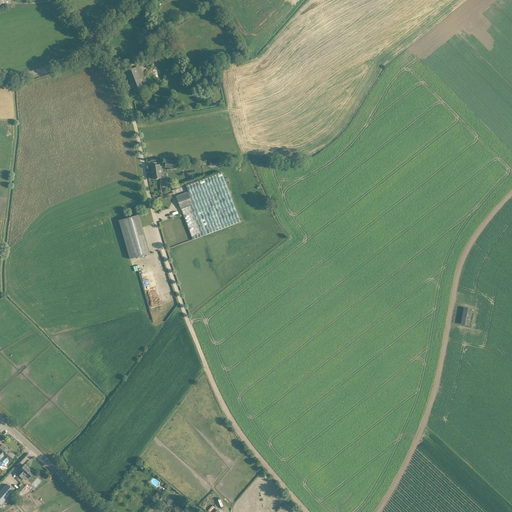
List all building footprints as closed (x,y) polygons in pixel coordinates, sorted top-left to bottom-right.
[(126,71),(134,92),(143,89),(135,68),(126,71)] [(159,164),(155,165),(150,166),(152,179),(155,179),(156,180),(158,179),(161,178),(161,174),(162,173),(161,168),(160,169),(159,164)] [(175,196),(180,209),(181,209),(184,217),(183,218),(183,219),(185,219),(192,239),(240,222),(222,172),(186,186),(188,191),(175,196)] [(138,215),(119,220),(130,259),(149,253),(138,215)] [(464,303),(461,323),(472,325),(476,305),(464,303)] [(14,455),(2,445),(0,446),(0,458),(1,459),(0,459),(0,462),(2,465),(5,464),(8,460),(9,461),(14,455)] [(18,474),(21,477),(21,476),(25,479),(27,479),(28,478),(33,473),(33,472),(32,471),(31,470),(30,470),(24,465),(19,470),(20,471),(18,474)] [(14,491),(7,484),(0,491),(0,505),(2,503),(14,491)] [(20,496),(25,491),(20,487),(16,492),(20,496)]
